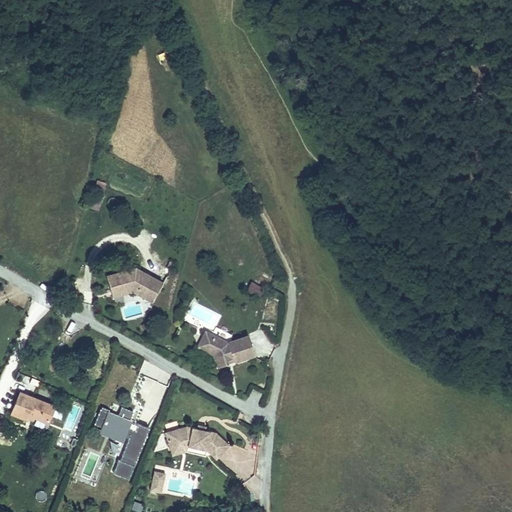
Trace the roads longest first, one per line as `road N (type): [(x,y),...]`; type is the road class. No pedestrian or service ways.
road 1 (residential): [(266,511),(266,418),(0,270)]
road 2 (track): [(511,319),(452,278),(288,0)]
